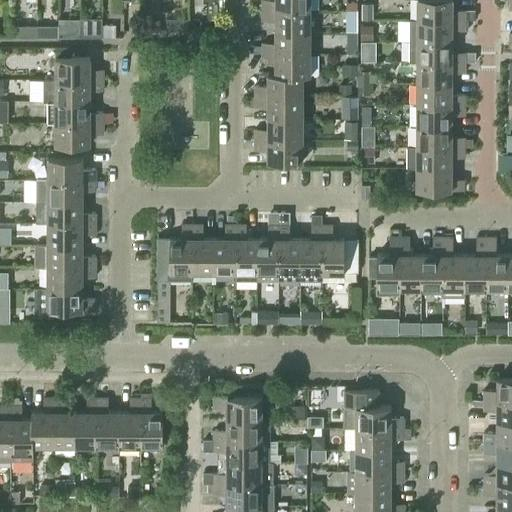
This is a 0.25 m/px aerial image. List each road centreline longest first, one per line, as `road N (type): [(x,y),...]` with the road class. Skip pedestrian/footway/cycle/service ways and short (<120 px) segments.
road 1 (residential): [(436,373),(401,355),(191,355)]
road 2 (residential): [(489,218),(492,0)]
road 3 (residential): [(232,199),(241,0)]
road 4 (residential): [(191,511),(191,355)]
road 5 (residential): [(119,355),(124,200)]
road 6 (residential): [(124,200),(124,54)]
road 7 (residential): [(444,511),(445,402),(436,373)]
road 8 (residential): [(232,199),(355,201)]
